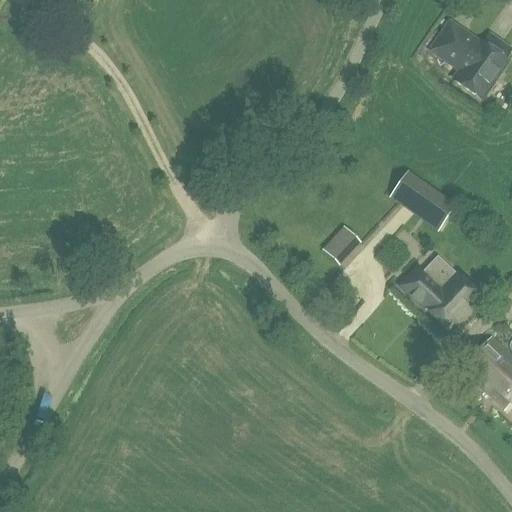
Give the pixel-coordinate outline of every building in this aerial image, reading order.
[(478,44),(450,24),(431,51),(460,71),(453,81),(480,100),(507,62),(479,43),(478,44)] [(408,175),(394,195),(440,227),(454,208),(408,175)] [(348,225),(325,243),(340,262),(363,244),(348,225)] [(437,257),(421,274),(417,270),(401,287),(449,331),(480,297),(445,265),(437,257)] [(511,358),(491,339),(461,371),(505,411),(511,403),(511,358)]
